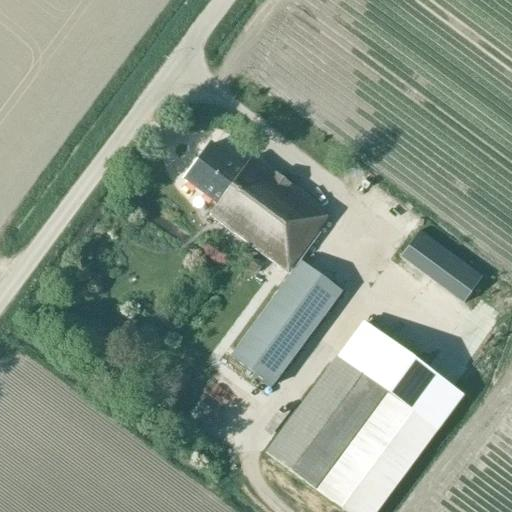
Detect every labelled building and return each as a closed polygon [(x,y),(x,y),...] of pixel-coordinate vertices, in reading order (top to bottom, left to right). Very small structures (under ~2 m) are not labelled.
[(252,158),(243,168),(212,146),(185,182),(215,206),(208,217),(284,274),(300,257),(301,258),(319,234),(318,233),(327,218),(328,215),(252,158)] [(482,278),(419,232),(399,259),(462,305),(482,278)] [(271,388),(341,294),(300,263),(229,358),(271,388)] [(99,277),(91,277),(87,283),(90,290),(98,291),(102,284),(99,277)] [(380,338),(356,370),(436,430),(460,398),(380,338)] [(375,511),(435,431),(414,416),(335,358),(264,454),(343,511),(375,511)] [(209,379),(183,408),(200,422),(226,393),(209,379)]
